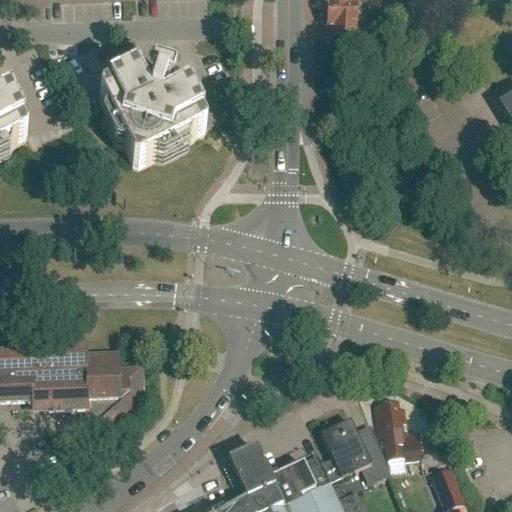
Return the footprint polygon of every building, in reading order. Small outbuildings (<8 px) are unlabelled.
[(372,47),(372,41),(357,13),(348,13),(348,0),(326,0),(326,42),(333,42),(333,47),(372,47)] [(137,173),(152,166),(162,169),(187,156),(191,146),(204,139),(205,135),(205,134),(194,112),(188,100),(191,98),(185,86),(181,90),(180,90),(174,87),(153,80),(150,90),(141,95),(135,82),(100,100),(98,105),(104,116),(105,118),(101,128),(109,144),(112,149),(114,154),(125,157),(132,172),(137,173)] [(0,166),(9,162),(12,152),(25,146),(26,140),(9,106),(12,104),(6,92),(2,97),(1,96),(0,95),(0,166)] [(511,104),(499,112),(511,132),(511,104)] [(86,418),(83,418),(84,446),(103,445),(108,441),(107,434),(142,403),(141,372),(118,372),(117,353),(84,354),(86,418)] [(83,412),(83,418),(86,418),(84,354),(29,356),(29,358),(0,359),(0,407),(25,407),(26,407),(26,409),(30,412),(32,412),(34,412),(39,408),(53,407),(53,413),(83,412)] [(399,415),(398,407),(375,410),(380,445),(381,445),(382,450),(385,449),(387,466),(404,464),(405,465),(421,463),(419,439),(407,441),(404,414),(399,415)] [(326,467),(334,487),(340,484),(363,474),(371,489),(389,481),(379,455),(365,461),(349,428),(320,441),(331,465),(326,467)] [(339,511),(329,489),(334,487),(326,467),(321,469),(317,461),(270,484),(257,456),(230,469),(246,505),(233,511),(339,511)] [(464,511),(450,474),(429,481),(441,511),(464,511)]
